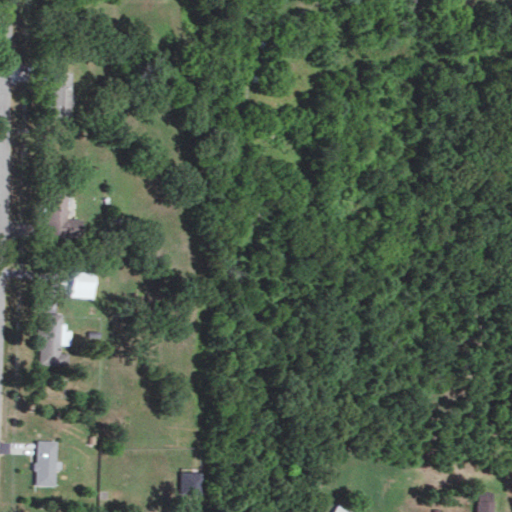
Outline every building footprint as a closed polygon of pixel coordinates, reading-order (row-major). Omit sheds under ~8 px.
[(70,70),(49,70),(48,115),(69,116),(70,70)] [(44,236),(79,236),(79,217),(65,217),(65,184),(44,184),(44,236)] [(92,296),(93,270),(71,270),(70,295),(92,296)] [(38,363),(67,364),(67,351),(59,351),(59,343),(69,343),(70,329),(61,328),(61,312),(42,312),(42,327),(34,327),(34,348),(38,348),(38,363)] [(53,466),(59,466),(59,459),(54,459),(54,438),(34,438),(33,483),(53,483),(53,466)] [(200,470),(179,470),(179,492),(200,492),(200,470)] [(473,511),(488,511),(489,490),(474,489),(473,511)] [(330,511),(354,511),(355,511),(337,501),(330,511)]
